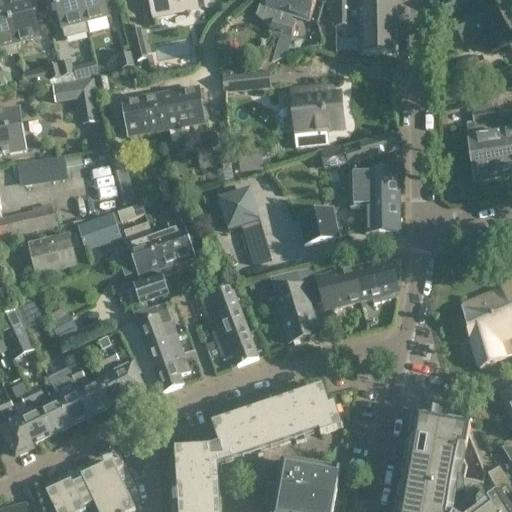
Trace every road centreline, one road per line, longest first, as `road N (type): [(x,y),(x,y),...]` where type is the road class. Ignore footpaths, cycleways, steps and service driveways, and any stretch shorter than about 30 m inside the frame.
road 1 (residential): [(131,424),(259,372),(406,343)]
road 2 (residential): [(419,226),(416,0)]
road 3 (residential): [(371,511),(406,343)]
road 4 (residential): [(0,491),(131,424)]
